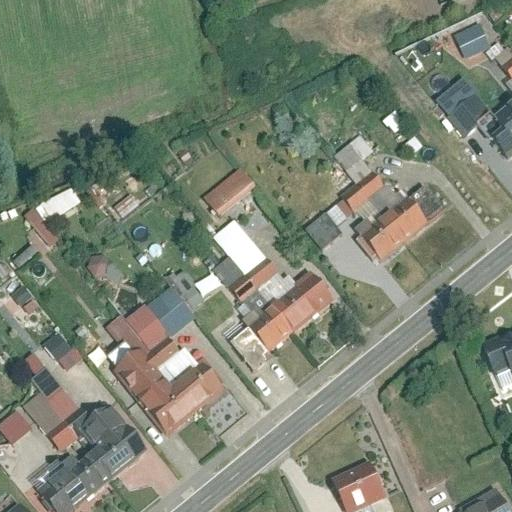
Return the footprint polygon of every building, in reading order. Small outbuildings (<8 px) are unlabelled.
[(480,28),(453,38),(463,63),(489,53),(480,28)] [(511,64),(503,71),(511,82),(511,81),(511,102),(486,122),(508,152),(511,148),(511,64)] [(478,131),(461,111),(448,122),(464,142),(478,131)] [(240,174),(202,202),(216,220),(253,192),(240,174)] [(307,237),(321,254),(340,238),(333,230),(381,189),(370,176),(338,204),(340,208),(307,237)] [(43,226),(79,208),(71,192),(35,210),(43,226)] [(426,230),(405,203),(357,240),(377,267),(426,230)] [(253,360),(308,315),(316,309),(250,229),(223,251),(268,306),(233,335),(253,360)] [(170,288),(105,342),(174,425),(219,388),(166,323),(185,308),(170,288)] [(58,335),(42,348),(65,375),(81,362),(58,335)] [(511,336),(478,351),(495,390),(511,382),(511,336)] [(50,485),(69,507),(146,440),(108,397),(94,410),(64,376),(35,401),(70,441),(85,428),(98,443),(50,485)] [(0,435),(12,449),(31,432),(16,414),(0,427),(0,435)] [(368,466),(330,484),(342,511),(358,511),(384,499),(368,466)] [(505,511),(494,492),(457,511),(505,511)]
